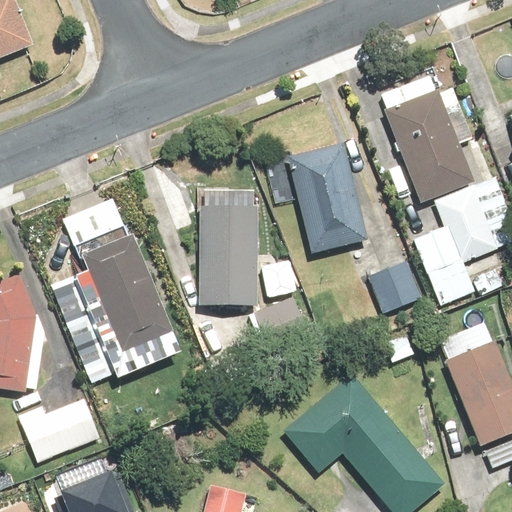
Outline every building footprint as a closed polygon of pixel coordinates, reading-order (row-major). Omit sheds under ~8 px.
[(10,0),(0,0),(0,60),(31,48),(10,0)] [(441,91),(384,112),(419,204),(476,183),(441,91)] [(346,144),(288,158),(312,256),(369,242),(346,144)] [(472,293),(459,262),(511,241),(511,228),(492,178),(431,202),(443,230),(410,243),(436,308),(472,293)] [(260,314),(259,188),(195,188),(197,314),(260,314)] [(137,234),(71,258),(115,377),(181,353),(137,234)] [(406,263),(365,278),(379,315),(420,300),(406,263)] [(493,268),(469,277),(476,297),(501,289),(493,268)] [(0,396),(22,399),(32,305),(18,277),(0,282),(0,396)] [(511,388),(492,342),(444,363),(481,448),(511,435),(511,388)] [(161,368),(120,385),(128,405),(169,388),(161,368)] [(416,511),(446,487),(352,376),(283,435),(318,475),(343,454),(392,511),(416,511)] [(86,401),(47,417),(43,409),(19,418),(37,463),(101,438),(86,401)] [(148,401),(101,420),(108,437),(155,418),(148,401)] [(511,440),(482,452),(489,471),(511,461),(511,440)] [(126,511),(109,470),(51,494),(58,511),(126,511)] [(209,491),(204,511),(240,511),(244,500),(209,491)]
